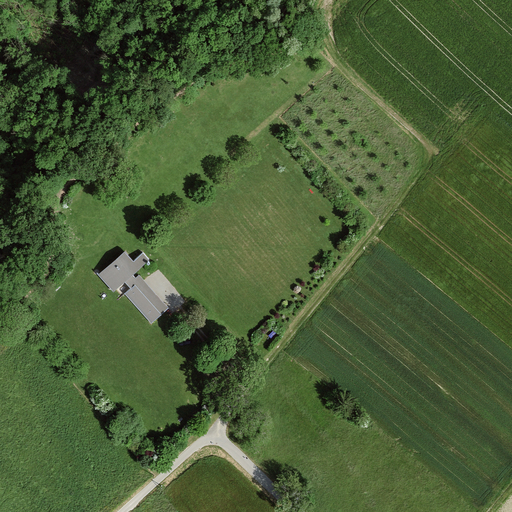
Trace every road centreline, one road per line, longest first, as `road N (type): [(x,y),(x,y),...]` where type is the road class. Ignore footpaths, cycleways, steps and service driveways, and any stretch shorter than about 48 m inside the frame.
road 1 (track): [(213,431),(419,178)]
road 2 (unclassified): [(298,511),(213,431),(123,511)]
